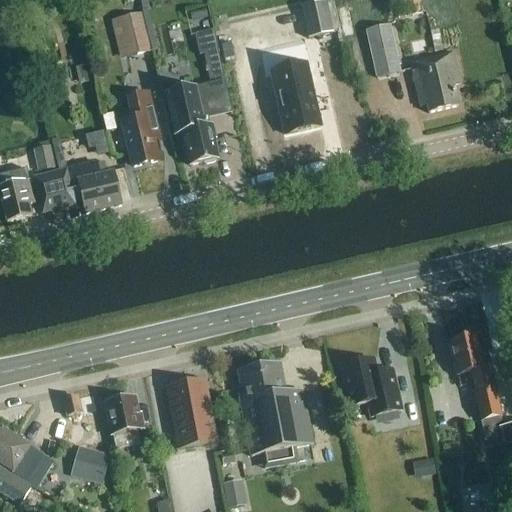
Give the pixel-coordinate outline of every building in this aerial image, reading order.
[(419,5),(421,4),(420,0),(395,0),(397,5),(403,4),(405,12),(398,13),(400,20),(421,15),(419,5)] [(301,10),(308,42),(332,37),(324,5),(301,10)] [(338,11),(343,38),(354,35),(349,8),(338,11)] [(128,21),(131,33),(137,57),(152,54),(143,17),(128,21)] [(367,34),(378,81),(402,76),(391,28),(367,34)] [(218,54),(214,33),(201,36),(205,57),(218,54)] [(231,46),(221,48),(225,62),(234,60),(231,46)] [(454,89),(459,88),(452,57),(411,66),(420,110),(426,108),(428,116),(458,109),(454,89)] [(90,68),(81,70),(85,86),(94,85),(90,68)] [(306,68),(271,77),(280,114),(282,121),(286,139),(321,130),(306,68)] [(195,90),(165,97),(174,138),(182,136),(190,169),(204,165),(206,167),(215,165),(216,163),(218,162),(213,142),(216,142),(213,128),(204,130),(195,90)] [(152,143),(160,141),(149,96),(127,102),(132,122),(123,124),(134,170),(157,164),(152,143)] [(95,150),(97,158),(108,156),(106,148),(95,150)] [(34,154),(38,175),(55,171),(50,150),(34,154)] [(65,174),(33,181),(42,217),(83,207),(85,217),(121,209),(113,175),(99,178),(96,166),(65,173),(65,174)] [(11,188),(0,190),(0,198),(7,226),(32,220),(29,209),(29,208),(35,207),(29,183),(23,185),(22,180),(9,183),(11,188)] [(479,356),(475,340),(450,346),(457,378),(472,375),(476,394),(474,395),(477,408),(479,407),(483,424),(478,425),(481,435),(505,430),(496,390),(492,391),(488,373),(484,355),(479,356)] [(367,407),(371,421),(401,414),(392,374),(376,377),(373,363),(341,370),(350,411),(367,407)] [(283,396),(278,367),(239,375),(242,391),(240,391),(252,455),(313,443),(304,393),(283,396)] [(217,445),(206,383),(165,391),(177,453),(217,445)] [(68,420),(80,417),(76,400),(64,403),(68,420)] [(137,417),(133,401),(106,406),(112,437),(116,437),(118,451),(140,448),(137,433),(145,431),(142,417),(137,417)] [(511,428),(505,430),(499,431),(508,472),(511,471),(511,428)] [(0,468),(12,477),(38,493),(45,482),(55,467),(29,450),(0,431),(0,468)] [(103,488),(111,458),(80,450),(72,479),(103,488)] [(224,468),(237,466),(235,455),(223,457),(224,468)] [(433,462),(413,466),(415,481),(435,477),(433,462)] [(0,495),(19,508),(30,492),(11,480),(0,473),(0,495)] [(241,484),(221,488),(226,511),(231,511),(246,509),(241,484)]
